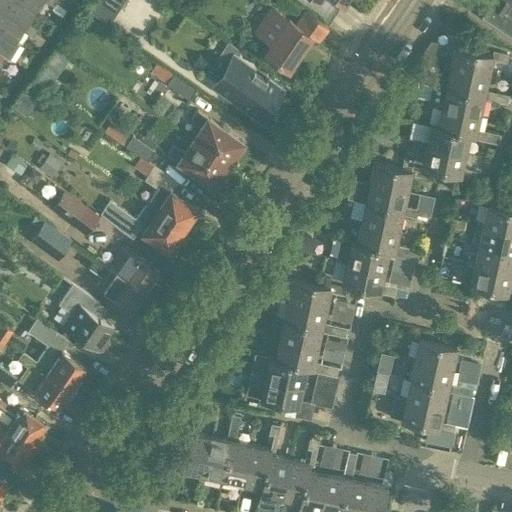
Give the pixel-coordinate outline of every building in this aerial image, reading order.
[(0,0),(0,7),(25,24),(27,21),(35,9),(20,0),(0,0)] [(20,0),(35,9),(41,0),(45,0),(54,6),(58,0),(20,0)] [(111,19),(124,0),(95,0),(91,6),(111,19)] [(328,22),(324,20),(295,0),(287,0),(281,9),(274,4),(257,30),(274,42),(268,50),(289,65),(312,32),(318,36),(328,22)] [(295,0),(324,20),(338,0),(295,0)] [(511,0),(486,0),(480,9),(511,30),(511,0)] [(0,7),(0,48),(11,56),(20,42),(15,38),(22,28),(26,31),(30,39),(39,45),(44,38),(36,32),(38,28),(27,21),(25,24),(0,7)] [(218,74),(211,83),(262,118),(283,87),(268,76),(266,78),(253,69),(254,67),(236,54),(239,49),(227,41),(209,67),(218,74)] [(452,44),(448,62),(447,66),(465,70),(466,67),(486,71),(490,57),(504,61),(506,53),(490,49),(489,52),(452,44)] [(189,97),(196,87),(158,60),(150,70),(167,82),(167,81),(189,97)] [(447,66),(448,62),(445,61),(444,66),(447,67),(443,84),(486,94),(485,98),(495,100),(497,91),(483,88),(486,71),(466,67),(465,70),(447,66)] [(443,84),(440,101),(439,105),(456,109),(457,106),(478,111),(481,97),(485,98),(486,94),(443,84)] [(508,94),(497,91),(495,100),(506,102),(508,94)] [(438,106),(435,122),(436,123),(474,131),(473,136),(487,139),(488,130),(474,127),(478,111),(457,106),(456,109),(439,105),(438,106)] [(201,124),(192,137),(227,161),(232,154),(235,156),(243,145),(240,142),(242,140),(196,108),(190,117),(201,124)] [(131,132),(130,134),(110,120),(104,129),(124,142),(140,153),(139,154),(146,159),(154,148),(131,132)] [(436,123),(435,122),(430,121),(426,139),(425,144),(443,147),(444,145),(464,149),(467,135),(473,136),(474,131),(436,123)] [(499,133),(488,130),(487,139),(497,142),(499,133)] [(227,161),(192,137),(183,150),(173,143),(167,151),(199,173),(197,176),(209,184),(211,181),(213,183),(227,161)] [(460,166),(464,149),(444,145),(443,147),(425,144),(426,139),(423,138),(422,143),(424,144),(420,162),(459,171),(458,174),(473,177),(475,169),(460,166)] [(37,165),(45,171),(49,175),(60,162),(47,152),(37,165)] [(153,164),(146,159),(139,154),(132,164),(146,174),(144,178),(156,186),(146,202),(157,210),(181,227),(195,207),(171,190),(177,180),(153,164)] [(401,157),(400,165),(410,168),(411,164),(412,164),(413,159),(401,157)] [(427,167),(412,164),(411,164),(410,168),(400,165),(372,160),(368,177),(367,181),(385,185),(385,183),(406,187),(409,174),(425,177),(427,167)] [(367,182),(363,200),(407,210),(406,214),(415,216),(417,208),(402,204),(406,187),(385,183),(385,185),(367,181),(368,177),(365,177),(363,181),(367,182)] [(76,197),(64,187),(50,206),(86,233),(100,214),(85,203),(76,197)] [(167,247),(181,227),(157,210),(146,202),(145,202),(135,218),(109,199),(100,212),(132,235),(138,226),(167,247)] [(400,213),(406,214),(407,210),(363,200),(359,217),(358,221),(376,225),(377,222),(397,227),(400,213)] [(511,207),(486,202),(481,221),(481,225),(499,229),(499,226),(511,228),(511,207)] [(426,210),(417,208),(415,216),(424,218),(426,210)] [(57,258),(71,237),(44,218),(35,211),(29,220),(38,227),(29,238),(57,258)] [(394,243),(397,227),(377,222),(376,225),(358,221),(359,217),(356,217),(355,222),(358,222),(354,238),(393,247),(392,252),(406,255),(408,246),(394,243)] [(480,226),(477,243),(511,250),(511,228),(499,226),(499,229),(481,225),(481,221),(478,220),(477,225),(480,226)] [(340,257),(339,259),(340,260),(341,255),(345,255),(344,259),(362,262),(362,260),(383,265),(387,251),(392,252),(393,247),(354,238),(340,235),(335,256),(340,257)] [(122,243),(108,263),(144,288),(157,268),(122,243)] [(511,250),(477,243),(473,260),(472,264),(490,268),(491,265),(511,270),(511,264),(511,250)] [(408,246),(406,255),(416,257),(418,248),(408,246)] [(130,307),(144,288),(108,263),(98,255),(91,266),(103,275),(97,283),(130,307)] [(341,255),(340,260),(344,260),(340,279),(377,287),(377,290),(393,294),(395,285),(379,281),(383,265),(362,260),(362,262),(344,259),(345,255),(341,255)] [(472,265),(468,283),(506,291),(505,294),(511,295),(511,287),(507,286),(511,270),(491,265),(490,268),(472,264),(472,265)] [(304,300),(324,305),(327,291),(343,294),(345,286),(329,282),(328,285),(291,277),(287,295),(286,300),(303,303),(304,300)] [(97,299),(68,280),(54,302),(68,311),(60,324),(97,348),(103,348),(109,338),(107,334),(113,324),(91,309),(97,299)] [(325,326),(324,331),(333,333),(335,324),(321,321),(324,305),(304,300),(303,303),(286,300),(287,295),(283,295),(282,300),(285,301),(282,317),(325,326)] [(36,359),(39,361),(76,387),(86,371),(86,368),(87,366),(62,348),(69,338),(36,315),(26,328),(47,343),(36,359)] [(307,342),(316,344),(319,330),(324,331),(325,326),(282,317),(278,334),(277,338),(294,342),(295,339),(307,342)] [(0,333),(7,338),(13,329),(0,320),(0,333)] [(335,324),(333,333),(343,335),(345,326),(335,324)] [(311,364),(310,369),(325,372),(327,364),(312,360),(316,344),(307,342),(295,339),(294,342),(277,338),(278,334),(275,334),(274,338),(277,339),(273,356),(274,357),(311,364)] [(417,337),(413,354),(412,358),(430,363),(431,360),(452,365),(454,351),(469,354),(471,345),(455,342),(455,344),(417,337)] [(27,364),(19,375),(60,405),(62,403),(65,402),(76,387),(39,361),(36,359),(23,349),(17,357),(27,364)] [(305,368),(310,369),(311,364),(274,357),(273,356),(254,352),(250,371),(263,373),(263,376),(280,379),(281,377),(302,382),(305,368)] [(412,359),(408,377),(452,387),(451,390),(461,392),(463,384),(448,381),(452,365),(431,360),(430,363),(412,358),(413,354),(410,353),(409,358),(412,359)] [(0,378),(11,386),(18,377),(0,363),(0,378)] [(327,364),(325,372),(335,375),(337,366),(327,364)] [(298,399),(302,382),(281,377),(280,379),(263,376),(263,373),(250,371),(245,393),(296,404),(295,407),(311,411),(312,402),(298,399)] [(408,377),(405,394),(404,398),(421,402),(422,399),(442,404),(445,389),(451,390),(452,387),(408,377)] [(471,386),(463,384),(461,392),(470,394),(471,386)] [(404,398),(405,394),(401,393),(400,398),(403,398),(400,417),(437,425),(436,428),(452,431),(454,423),(439,420),(442,404),(422,399),(421,402),(404,398)] [(0,421),(6,425),(32,443),(40,432),(39,431),(45,422),(20,405),(15,412),(0,401),(0,421)] [(295,405),(285,403),(283,413),(293,415),(295,405)] [(181,468),(199,472),(201,472),(205,455),(202,454),(206,434),(194,431),(197,415),(189,413),(186,429),(189,430),(181,468)] [(230,414),(228,423),(237,425),(239,416),(230,414)] [(6,425),(0,421),(0,451),(17,463),(23,454),(24,455),(32,443),(6,425)] [(269,422),(267,432),(276,434),(278,424),(269,422)] [(235,435),(237,425),(228,423),(225,438),(206,434),(202,454),(205,455),(201,472),(199,472),(198,475),(202,476),(203,473),(221,477),(222,470),(225,457),(230,433),(235,435)] [(452,431),(436,428),(434,441),(449,444),(452,431)] [(273,448),(276,434),(267,432),(264,446),(245,442),(241,463),(244,463),(240,481),(238,480),(237,483),(242,484),(243,481),(259,485),(260,485),(263,472),(266,456),(268,447),(273,448)] [(221,477),(238,480),(240,481),(244,463),(241,463),(245,442),(234,440),(235,435),(230,433),(225,457),(222,470),(221,477)] [(308,436),(306,446),(316,448),(318,438),(308,436)] [(312,463),(316,448),(306,446),(302,460),(284,456),(280,476),(283,477),(279,495),(277,495),(276,498),(281,499),(282,496),(299,499),(302,488),(305,472),(307,461),(312,463)] [(260,485),(259,485),(258,491),(277,495),(279,495),(283,477),(280,476),(284,456),(272,454),(273,448),(268,447),(266,456),(263,472),(260,485)] [(347,450),(345,460),(353,462),(355,452),(347,450)] [(317,509),(316,511),(318,511),(320,511),(321,510),(331,511),(337,511),(347,470),(351,471),(353,462),(345,460),(342,474),(325,471),(321,491),(324,492),(320,509),(317,509)] [(297,505),(317,509),(320,509),(324,492),(321,491),(325,471),(311,468),(312,463),(307,461),(305,472),(302,488),(299,499),(297,505)] [(379,511),(382,504),(386,485),(389,485),(393,470),(384,468),(381,483),(363,479),(359,500),(362,500),(359,511),(379,511)] [(350,476),(351,471),(347,470),(337,511),(359,511),(362,500),(359,500),(363,479),(350,476)]
